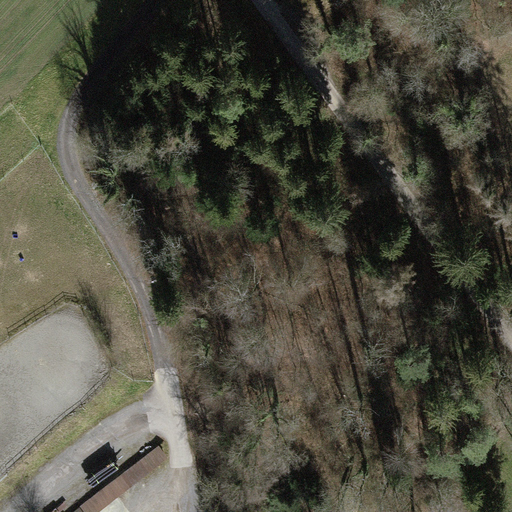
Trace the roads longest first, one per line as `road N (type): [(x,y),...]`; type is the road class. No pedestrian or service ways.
road 1 (track): [(159,0),(74,96),(59,134),(63,166),(127,257),(163,349),(171,511)]
road 2 (track): [(511,341),(260,0)]
